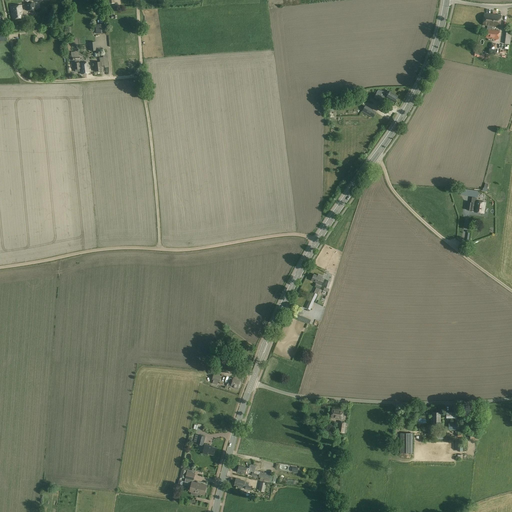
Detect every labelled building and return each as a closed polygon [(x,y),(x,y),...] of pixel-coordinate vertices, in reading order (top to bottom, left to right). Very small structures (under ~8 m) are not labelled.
[(25,4),(26,11),(35,10),(34,3),(25,4)] [(11,7),(13,20),(23,18),(21,5),(11,7)] [(501,16),(485,14),(483,25),(488,26),(492,26),(500,27),(501,16)] [(96,25),(96,34),(106,33),(105,24),(96,25)] [(491,30),(492,26),(488,26),(486,37),(490,38),(490,41),(498,42),(500,31),(491,30)] [(75,62),(80,62),(80,57),(79,57),(78,53),(76,51),(71,52),(72,57),(73,57),(73,61),(75,61),(75,62)] [(94,63),(95,71),(101,70),(101,66),(105,66),(104,58),(107,57),(107,52),(103,52),(103,58),(99,58),(100,62),(94,63)] [(80,69),(81,69),(81,74),(89,73),(88,63),(80,64),(80,62),(73,63),(74,70),(75,70),(75,72),(80,72),(79,69),(80,69)] [(385,96),(387,97),(395,102),(398,96),(390,91),(390,92),(388,90),(386,93),(383,91),(378,90),(374,98),(381,103),(384,98),(385,96)] [(365,105),(362,111),(373,118),(376,112),(365,105)] [(466,189),(465,196),(478,198),(478,197),(480,197),(483,197),(483,193),(480,192),(479,192),(479,191),(466,189)] [(472,211),(472,210),(475,211),(474,212),(484,213),(486,202),(476,201),(475,207),(473,207),(473,203),(468,202),(467,210),(472,211)] [(322,285),(325,279),(323,278),(323,279),(322,279),(323,276),(318,275),(318,276),(314,274),(311,280),(317,283),(315,287),(316,288),(314,293),(318,294),(319,292),(322,285)] [(228,384),(231,385),(235,387),(234,388),(238,389),(238,388),(239,388),(241,382),(237,381),(238,380),(233,379),(230,378),(228,384)] [(332,409),(331,418),(342,419),(343,410),(332,409)] [(433,413),(433,425),(441,425),(441,413),(433,413)] [(400,433),(400,453),(412,453),(412,433),(400,433)] [(196,435),(194,442),(197,442),(197,444),(203,446),(205,437),(199,435),(196,435)] [(214,455),(216,448),(209,446),(210,446),(205,444),(203,454),(207,455),(208,454),(214,455)] [(249,469),(239,466),(238,472),(245,474),(246,474),(248,475),(248,473),(250,473),(250,471),(255,472),(256,466),(250,465),(249,469)] [(191,484),(192,480),(194,480),(195,474),(187,472),(185,478),(186,478),(185,482),(191,484)] [(276,476),(260,472),(259,477),(267,478),(266,481),(272,483),(272,480),(274,480),(276,476)] [(244,481),(236,479),(235,485),(239,486),(238,487),(239,488),(241,488),(242,487),(243,485),(246,486),(245,489),(251,491),(252,487),(248,486),(249,483),(246,482),(244,481)] [(192,482),(190,492),(191,492),(191,494),(192,495),(196,496),(197,495),(197,493),(204,495),(207,485),(192,482)] [(264,492),(266,483),(260,482),(258,490),(264,492)] [(230,496),(240,497),(240,499),(245,500),(245,493),(231,491),(230,496)]
